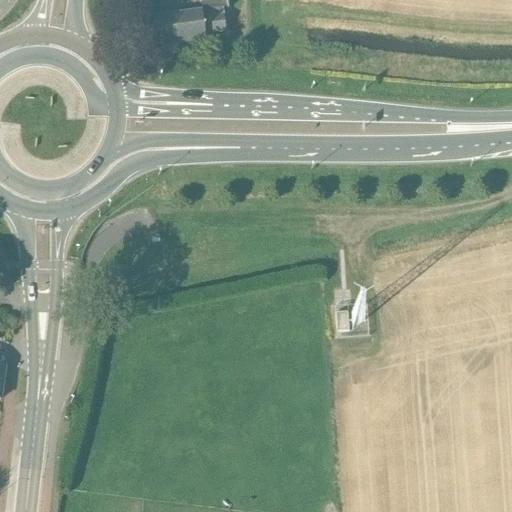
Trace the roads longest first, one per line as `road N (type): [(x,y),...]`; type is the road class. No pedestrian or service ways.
road 1 (primary): [(511,118),(219,106)]
road 2 (primary): [(254,149),(511,143)]
road 3 (primary): [(61,212),(141,160),(254,149)]
road 4 (tertiary): [(15,207),(40,363)]
road 5 (tertiary): [(40,363),(61,212)]
road 6 (primary): [(106,157),(142,141),(254,149)]
road 7 (tertiary): [(24,511),(40,363)]
